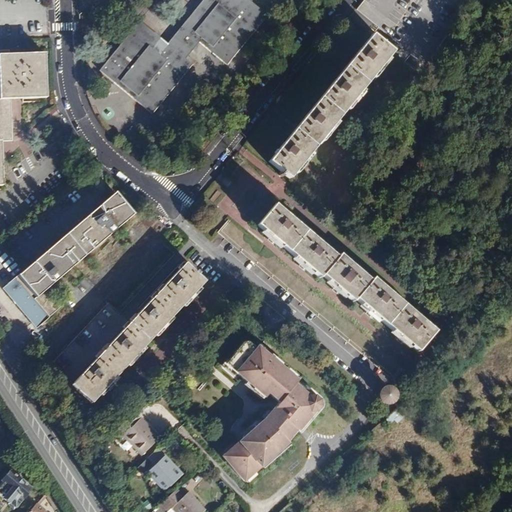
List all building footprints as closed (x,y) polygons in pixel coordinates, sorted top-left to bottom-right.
[(138,18),(98,67),(152,110),(191,62),(184,56),(198,40),(226,63),(266,13),(250,0),(198,0),(166,41),(138,18)] [(360,0),(354,8),(411,56),(457,0),(360,0)] [(371,36),(269,162),(289,179),(391,52),(371,36)] [(0,142),(10,142),(9,100),(0,99),(0,55),(8,55),(8,50),(0,50),(0,142)] [(8,55),(0,55),(0,99),(9,100),(45,99),(43,54),(8,55)] [(59,142),(51,148),(58,157),(66,150),(59,142)] [(6,281),(41,321),(65,302),(50,285),(132,216),(112,193),(6,281)] [(274,206),(257,227),(320,280),(322,278),(353,303),(355,300),(418,353),(435,333),(372,280),(370,283),(340,257),(338,260),(274,206)] [(229,221),(218,234),(394,383),(405,370),(229,221)] [(108,302),(50,363),(92,402),(205,281),(172,252),(117,311),(108,302)] [(241,344),(223,364),(262,399),(266,394),(276,404),(255,428),(221,458),(243,482),(283,447),(281,444),(292,435),(294,437),(301,428),(303,427),(317,410),(317,403),(312,399),(303,400),(291,388),(294,385),(255,349),(253,351),(245,344),(241,344)] [(368,394),(378,408),(392,398),(382,384),(368,394)] [(383,419),(388,426),(399,418),(394,411),(383,419)] [(120,427),(110,435),(115,440),(119,437),(138,457),(155,441),(138,423),(124,436),(122,433),(124,431),(120,427)] [(145,462),(130,475),(135,479),(142,473),(162,494),(179,478),(162,460),(149,472),(146,469),(148,467),(145,462)] [(27,493),(2,473),(0,475),(0,501),(12,511),(27,493)] [(173,493),(157,507),(161,511),(162,511),(166,510),(167,511),(200,511),(185,496),(175,505),(173,503),(178,499),(173,493)]
